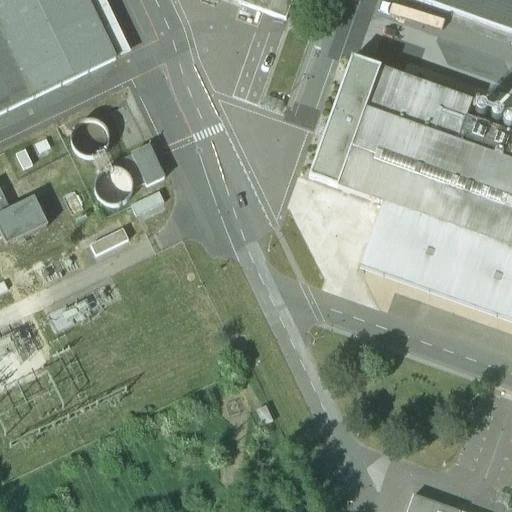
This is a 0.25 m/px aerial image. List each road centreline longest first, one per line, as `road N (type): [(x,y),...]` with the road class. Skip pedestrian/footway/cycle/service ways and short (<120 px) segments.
road 1 (unknown): [(252,256),(339,6)]
road 2 (unknown): [(339,6),(511,72)]
